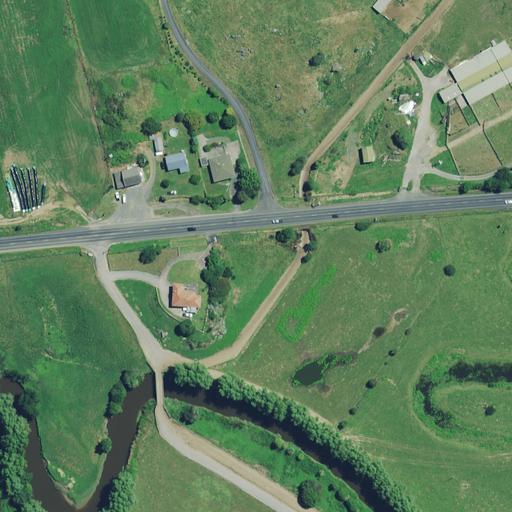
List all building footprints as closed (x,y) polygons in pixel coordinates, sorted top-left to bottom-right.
[(377,0),(372,7),(380,14),(390,0),(377,0)] [(453,63),(470,98),(511,76),(511,45),(507,35),(453,63)] [(163,151),(161,138),(154,139),(156,152),(163,151)] [(374,162),(372,147),(362,148),(364,163),(374,162)] [(189,171),(184,153),(165,157),(168,171),(180,168),(181,174),(189,171)] [(235,177),(229,155),(208,160),(214,182),(235,177)] [(141,183),(137,167),(114,173),(118,189),(141,183)] [(185,284),(174,283),(173,306),(188,307),(187,313),(196,313),(196,308),(201,308),(201,296),(196,296),(196,292),(185,291),(185,284)]
